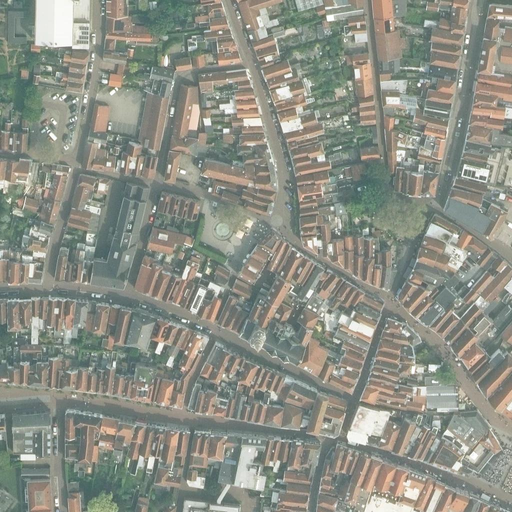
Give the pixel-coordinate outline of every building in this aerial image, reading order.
[(72,46),(88,46),(88,0),(35,0),(35,24),(32,24),(31,38),(34,38),(34,40),(72,41),(72,46)] [(106,0),(106,15),(127,16),(127,0),(106,0)] [(266,7),(266,8),(271,6),(271,4),(282,0),(240,0),(237,1),(242,14),(266,7)] [(347,19),(364,16),(362,0),(325,0),(323,1),(327,20),(347,17),(347,19)] [(211,18),(226,16),(221,1),(207,3),(209,18),(205,18),(205,16),(197,17),(198,22),(209,20),(209,21),(212,21),(211,18)] [(374,18),(390,16),(406,15),(405,1),(373,4),(374,18)] [(439,3),(439,2),(427,1),(426,9),(438,11),(439,8),(439,3)] [(511,4),(489,2),(487,15),(511,16),(511,4)] [(465,16),(466,8),(439,3),(439,8),(450,10),(450,13),(465,16)] [(268,14),(266,8),(266,7),(242,14),(248,29),(268,25),(268,23),(278,20),(277,17),(269,19),(268,14)] [(464,23),(465,16),(450,13),(449,20),(464,23)] [(127,16),(106,15),(106,30),(131,32),(131,16),(127,16)] [(210,30),(230,27),(226,16),(211,18),(212,21),(209,21),(209,20),(198,22),(199,26),(210,25),(210,29),(210,30)] [(354,35),(366,33),(364,16),(347,19),(348,25),(351,24),(352,30),(348,30),(349,34),(352,34),(352,33),(354,33),(354,35)] [(390,16),(374,18),(375,31),(391,30),(390,16)] [(481,47),(511,51),(511,28),(497,26),(499,18),(487,17),(481,47)] [(449,20),(447,19),(439,18),(438,22),(424,19),(423,25),(431,27),(431,26),(463,32),(464,23),(449,20)] [(251,40),(285,32),(283,25),(279,26),(266,29),(266,28),(279,23),(278,20),(268,23),(268,25),(248,29),(251,40)] [(106,31),(105,39),(150,42),(150,27),(132,26),(132,32),(106,31)] [(461,45),(463,32),(431,26),(431,27),(431,32),(426,32),(425,39),(430,40),(430,39),(433,39),(461,45)] [(207,40),(211,39),(233,37),(230,27),(210,30),(210,29),(203,30),(204,36),(201,35),(194,36),(194,41),(207,40)] [(379,59),(391,57),(392,57),(401,56),(400,48),(405,47),(404,38),(399,38),(399,30),(391,30),(375,31),(378,59),(379,59)] [(254,49),(276,43),(274,36),(285,33),(285,32),(251,40),(254,49)] [(366,33),(354,35),(355,42),(367,40),(366,33)] [(217,51),(237,49),(233,37),(211,39),(213,51),(217,51)] [(113,52),(115,40),(105,39),(104,50),(102,59),(118,62),(125,63),(126,57),(132,58),(133,49),(128,48),(127,54),(113,52)] [(459,56),(461,45),(433,39),(431,50),(433,50),(433,51),(459,56)] [(259,60),(278,54),(278,51),(276,43),(254,49),(259,60)] [(511,51),(481,47),(477,69),(478,69),(499,73),(511,74),(511,51)] [(237,49),(217,51),(218,64),(227,63),(242,61),(237,49)] [(59,57),(87,61),(88,52),(72,50),(72,53),(60,51),(59,57)] [(457,67),(459,56),(433,51),(431,62),(439,63),(457,67)] [(367,53),(351,56),(353,65),(368,62),(367,53)] [(192,55),(193,67),(203,66),(202,54),(192,55)] [(286,59),(286,57),(280,59),(278,54),(259,60),(260,62),(262,67),(286,59)] [(87,61),(59,57),(47,55),(47,60),(58,62),(70,64),(69,68),(85,71),(87,61)] [(174,59),(176,70),(192,67),(190,56),(174,59)] [(265,77),(300,68),(299,67),(301,67),(299,62),(291,64),(289,56),(286,57),(286,59),(262,67),(265,77)] [(379,59),(378,59),(379,72),(393,71),(392,57),(391,57),(379,59)] [(117,73),(124,74),(125,63),(118,62),(117,73)] [(368,62),(353,65),(355,81),(370,77),(368,62)] [(430,62),(428,73),(429,73),(438,75),(455,78),(457,67),(439,63),(431,62),(430,62)] [(154,78),(172,82),(174,71),(152,66),(150,74),(144,72),(143,78),(153,81),(154,81),(154,78)] [(83,81),(85,71),(69,68),(68,72),(57,70),(56,75),(83,81)] [(269,88),(310,79),(310,78),(307,79),(306,76),(299,78),(298,72),(301,71),(300,68),(265,77),(269,88)] [(233,80),(249,78),(245,69),(226,71),(227,81),(233,80)] [(511,85),(511,77),(511,74),(499,73),(478,69),(476,80),(511,85)] [(228,82),(227,81),(226,71),(198,74),(201,92),(200,92),(200,93),(212,91),(212,83),(228,82)] [(82,91),(83,81),(56,75),(55,81),(67,83),(66,88),(82,91)] [(118,75),(116,84),(125,86),(128,76),(118,75)] [(453,92),(455,78),(438,75),(436,86),(434,85),(433,83),(432,82),(432,80),(428,80),(427,87),(453,92)] [(357,94),(358,94),(372,93),(370,77),(355,81),(357,94)] [(168,97),(172,82),(154,78),(154,81),(153,81),(152,88),(149,88),(149,87),(146,87),(145,90),(150,91),(150,93),(152,94),(153,92),(168,97)] [(234,89),(252,87),(249,78),(233,80),(234,89)] [(427,87),(428,80),(423,79),(419,78),(416,78),(416,81),(419,81),(423,82),(422,88),(421,95),(451,100),(453,92),(427,87)] [(303,94),(304,95),(311,93),(309,85),(312,84),(310,79),(269,88),(275,103),(293,99),(292,97),(303,94)] [(397,90),(405,92),(407,79),(397,80),(385,80),(380,79),(381,89),(397,88),(397,90)] [(511,85),(476,80),(474,90),(482,92),(502,94),(503,96),(502,98),(508,99),(508,102),(511,102),(511,100),(511,85)] [(178,100),(197,104),(198,104),(197,85),(181,84),(178,100)] [(230,99),(255,97),(252,87),(234,89),(222,91),(222,95),(229,94),(230,99)] [(397,93),(397,90),(397,88),(381,89),(382,97),(397,97),(397,93)] [(497,100),(508,102),(508,99),(502,98),(503,96),(502,94),(482,92),(474,90),(472,102),(479,103),(496,105),(497,100)] [(201,101),(205,101),(205,100),(207,100),(206,95),(213,94),(212,91),(200,93),(201,101)] [(153,92),(152,94),(142,141),(145,142),(145,145),(150,146),(159,149),(168,97),(153,92)] [(360,105),(373,103),(372,93),(358,94),(360,105)] [(398,103),(415,107),(417,96),(397,93),(397,97),(398,103)] [(306,103),(304,95),(303,94),(292,97),(293,99),(275,103),(277,110),(295,106),(301,104),(306,103)] [(451,100),(421,95),(418,94),(417,99),(423,100),(422,105),(424,106),(423,109),(422,112),(448,117),(451,100)] [(225,108),(258,106),(255,97),(230,99),(230,103),(219,104),(219,108),(225,108)] [(398,103),(397,97),(382,97),(383,106),(394,107),(398,107),(398,103)] [(199,112),(197,104),(178,100),(176,111),(198,116),(199,112)] [(510,107),(496,105),(479,103),(472,102),(471,111),(490,113),(489,114),(502,116),(503,116),(509,116),(510,107)] [(359,115),(374,113),(373,103),(360,105),(358,105),(359,115)] [(422,112),(423,109),(415,107),(398,103),(398,107),(411,109),(410,114),(414,114),(413,120),(446,127),(448,120),(448,117),(422,112)] [(280,120),(304,113),(301,104),(295,106),(277,110),(279,116),(280,120)] [(237,117),(260,115),(258,106),(225,108),(225,113),(231,112),(231,117),(237,117)] [(393,117),(394,107),(383,106),(384,115),(393,117)] [(203,118),(210,118),(209,108),(202,109),(203,118)] [(284,130),(317,121),(316,116),(319,115),(318,109),(304,113),(280,120),(284,130)] [(196,127),(198,116),(176,111),(174,122),(196,127)] [(511,116),(509,116),(503,116),(502,116),(489,114),(490,113),(471,111),(468,122),(500,126),(511,127),(511,116)] [(374,113),(359,115),(361,121),(362,121),(363,124),(375,122),(374,113)] [(242,124),(262,123),(260,115),(237,117),(231,117),(222,117),(223,120),(225,120),(225,121),(232,121),(232,124),(242,124)] [(394,117),(393,117),(384,115),(385,128),(393,130),(394,117)] [(18,132),(17,150),(26,151),(28,118),(22,118),(22,127),(23,127),(23,132),(18,132)] [(413,120),(412,124),(424,127),(423,131),(445,136),(446,129),(446,127),(413,120)] [(316,134),(323,132),(320,121),(317,121),(284,130),(287,141),(316,134)] [(0,147),(9,149),(10,131),(10,122),(5,122),(4,130),(0,130),(0,133),(0,147)] [(196,130),(196,127),(174,122),(172,134),(186,136),(197,138),(198,132),(198,131),(196,130)] [(511,133),(499,131),(500,126),(468,122),(465,137),(489,142),(505,144),(511,145),(511,133)] [(233,132),(264,132),(262,123),(242,124),(232,124),(232,128),(229,128),(229,133),(233,133),(233,132)] [(408,133),(393,130),(385,128),(386,131),(386,140),(397,141),(397,145),(405,146),(407,136),(408,133)] [(105,143),(107,133),(89,129),(87,138),(105,143)] [(422,130),(421,135),(425,136),(425,138),(424,138),(422,145),(432,147),(431,152),(441,154),(442,150),(443,143),(444,138),(445,136),(423,131),(422,130)] [(17,150),(18,132),(10,131),(9,149),(17,150)] [(237,143),(267,141),(264,132),(233,132),(233,133),(229,133),(214,132),(206,132),(198,132),(197,138),(198,138),(198,139),(237,143)] [(318,141),(321,140),(325,139),(325,136),(323,132),(316,134),(287,141),(289,148),(318,141)] [(172,134),(170,150),(180,152),(194,155),(196,144),(197,144),(198,139),(198,138),(197,138),(186,136),(172,134)] [(405,146),(404,147),(406,147),(407,146),(418,148),(417,155),(421,156),(425,157),(440,160),(441,156),(441,154),(431,152),(432,147),(422,145),(419,145),(420,137),(407,136),(405,146)] [(502,156),(505,144),(489,142),(465,137),(463,146),(502,157),(502,156)] [(96,149),(96,147),(97,142),(87,140),(85,147),(96,149)] [(323,151),(323,150),(322,143),(321,140),(318,141),(289,148),(291,155),(307,152),(308,155),(323,151)] [(404,147),(405,146),(397,145),(397,141),(386,140),(387,149),(399,149),(405,150),(406,151),(406,149),(406,147),(404,147)] [(115,170),(115,171),(130,173),(137,143),(128,141),(126,152),(122,151),(121,159),(117,159),(117,164),(115,170)] [(243,152),(270,152),(267,141),(237,143),(237,153),(243,152)] [(139,154),(141,144),(137,143),(130,173),(142,174),(146,155),(139,154)] [(204,158),(204,157),(207,145),(202,145),(199,157),(204,158)] [(153,176),(159,149),(150,146),(148,156),(146,155),(142,174),(153,176)] [(360,148),(361,159),(379,157),(378,146),(360,148)] [(500,165),(502,157),(463,146),(461,156),(499,166),(499,165),(500,165)] [(91,168),(96,149),(85,147),(81,166),(91,168)] [(103,169),(105,152),(105,148),(96,147),(96,149),(91,168),(103,169)] [(348,149),(351,159),(359,157),(355,147),(348,149)] [(399,149),(387,149),(387,156),(388,160),(388,166),(396,165),(400,166),(400,160),(401,156),(404,156),(405,150),(399,149)] [(409,157),(411,149),(406,149),(406,151),(405,150),(404,156),(404,160),(409,161),(408,164),(412,165),(413,157),(409,157)] [(170,150),(164,178),(183,182),(185,172),(177,170),(180,152),(170,150)] [(294,165),(325,158),(324,153),(325,152),(325,150),(323,150),(323,151),(308,155),(307,152),(291,155),(294,165)] [(325,158),(294,165),(295,172),(330,165),(329,160),(340,158),(339,151),(333,152),(334,154),(328,155),(329,157),(325,158)] [(105,152),(103,169),(113,170),(115,156),(107,155),(107,153),(105,152)] [(254,163),(273,163),(270,152),(243,152),(243,160),(254,159),(254,163)] [(204,158),(201,171),(275,188),(276,174),(273,163),(254,163),(254,159),(243,160),(240,160),(236,159),(226,153),(224,160),(228,161),(228,163),(204,157),(204,158)] [(412,165),(409,191),(414,191),(421,192),(425,157),(421,156),(417,155),(417,156),(419,157),(419,158),(413,157),(412,165)] [(393,175),(393,182),(395,183),(394,189),(395,189),(402,190),(404,160),(404,156),(401,156),(400,160),(400,166),(396,165),(395,175),(393,175)] [(497,175),(499,166),(461,156),(458,165),(497,175)] [(425,157),(421,192),(434,193),(436,182),(440,162),(440,160),(425,157)] [(14,180),(16,160),(6,159),(3,184),(3,191),(7,191),(8,180),(6,180),(6,179),(14,180)] [(16,160),(14,180),(26,181),(28,161),(16,160)] [(404,160),(402,190),(409,191),(412,165),(408,164),(409,161),(404,160)] [(353,179),(360,178),(359,172),(367,170),(364,163),(344,166),(346,177),(353,176),(353,179)] [(45,172),(67,175),(69,166),(52,164),(52,167),(42,165),(41,170),(45,170),(45,172)] [(393,175),(395,175),(396,165),(388,166),(388,172),(393,175)] [(495,184),(497,175),(458,165),(456,174),(495,184)] [(329,179),(336,178),(336,175),(329,176),(328,169),(296,175),(299,186),(329,183),(329,179)] [(61,197),(67,175),(45,172),(42,187),(49,188),(47,193),(61,197)] [(93,188),(95,177),(80,173),(78,184),(93,188)] [(452,185),(482,193),(491,196),(492,192),(485,190),(487,184),(455,176),(452,185)] [(95,177),(93,188),(92,191),(106,194),(110,179),(95,177)] [(345,191),(354,190),(353,187),(351,187),(350,184),(344,186),(338,187),(337,187),(335,181),(337,180),(336,178),(329,179),(329,183),(299,186),(299,187),(300,199),(332,194),(343,192),(345,191)] [(214,181),(211,193),(236,202),(240,187),(214,181)] [(134,199),(137,185),(126,182),(123,196),(134,199)] [(274,197),(275,188),(248,182),(247,187),(241,185),(240,187),(245,188),(253,191),(274,197)] [(92,191),(93,188),(78,184),(74,198),(85,201),(84,203),(89,204),(90,199),(91,200),(92,191)] [(134,199),(145,201),(148,187),(137,185),(134,199)] [(491,203),(481,198),(482,193),(452,185),(444,208),(470,223),(477,228),(491,203)] [(58,208),(61,197),(47,193),(49,188),(42,187),(42,188),(45,189),(43,197),(43,200),(39,199),(41,194),(39,193),(37,202),(41,203),(58,208)] [(249,207),(253,191),(245,188),(240,187),(236,202),(249,207)] [(354,190),(345,191),(347,199),(356,196),(354,190)] [(167,210),(171,193),(161,191),(157,208),(167,210)] [(269,213),(274,197),(253,191),(249,207),(269,213)] [(37,202),(39,193),(35,192),(34,197),(25,196),(23,209),(34,212),(37,202)] [(340,221),(347,221),(346,213),(344,200),(343,192),(332,194),(333,197),(334,207),(334,211),(335,217),(340,217),(340,221)] [(177,213),(181,196),(171,193),(167,210),(177,213)] [(327,198),(333,197),(332,194),(300,199),(300,208),(318,205),(317,201),(327,200),(327,198)] [(145,201),(134,199),(123,196),(115,229),(109,251),(95,249),(90,280),(124,286),(130,264),(129,263),(137,233),(145,201)] [(186,215),(190,198),(181,196),(177,213),(186,215)] [(100,207),(89,204),(84,203),(85,201),(74,198),(71,206),(76,208),(90,211),(90,212),(99,214),(100,207)] [(190,198),(186,215),(196,217),(200,201),(190,198)] [(104,203),(91,200),(90,199),(89,204),(100,207),(100,205),(104,205),(104,203)] [(55,218),(58,208),(41,203),(39,213),(55,218)] [(491,237),(506,211),(491,203),(477,228),(491,237)] [(334,211),(334,207),(318,209),(318,205),(300,208),(301,216),(327,212),(334,211)] [(88,221),(90,212),(90,211),(76,208),(71,206),(68,216),(88,221)] [(14,214),(21,216),(23,209),(16,207),(14,214)] [(96,235),(99,214),(90,212),(88,221),(87,229),(86,233),(96,235)] [(314,222),(319,222),(319,220),(328,218),(327,212),(301,216),(302,224),(314,222)] [(53,225),(55,218),(39,213),(38,220),(53,225)] [(385,214),(386,222),(394,221),(392,213),(385,214)] [(446,228),(452,232),(455,233),(458,227),(434,213),(430,220),(446,228)] [(87,229),(88,221),(68,216),(66,224),(87,229)] [(53,225),(38,220),(36,219),(33,229),(50,234),(53,225)] [(332,259),(344,265),(342,238),(331,239),(328,220),(319,222),(320,227),(321,231),(321,236),(324,255),(332,259)] [(450,235),(452,232),(446,228),(430,220),(425,232),(456,245),(459,238),(450,235)] [(353,270),(352,228),(347,228),(346,221),(347,221),(340,221),(342,238),(344,265),(353,270)] [(320,227),(315,228),(314,222),(302,224),(302,231),(303,235),(307,234),(315,233),(315,232),(321,231),(320,227)] [(185,234),(178,232),(166,229),(152,226),(146,246),(156,249),(166,252),(177,256),(182,242),(185,235),(185,234)] [(363,276),(362,237),(362,233),(361,233),(361,231),(358,227),(352,228),(353,270),(363,276)] [(380,237),(379,284),(389,288),(396,268),(390,267),(391,263),(390,263),(390,247),(382,248),(380,236),(379,230),(374,231),(374,227),(371,228),(372,237),(372,240),(374,240),(374,237),(380,237)] [(258,242),(259,242),(273,250),(281,237),(272,229),(258,242)] [(468,241),(471,235),(463,229),(459,238),(456,245),(462,248),(464,246),(468,241)] [(462,248),(456,245),(425,232),(420,245),(421,245),(449,256),(462,262),(467,255),(470,256),(476,262),(488,247),(471,235),(468,241),(464,246),(462,248)] [(324,255),(321,236),(307,234),(303,235),(301,235),(302,244),(324,255)] [(32,255),(40,256),(39,260),(44,261),(45,256),(46,251),(49,237),(40,235),(40,237),(24,235),(23,235),(23,236),(23,237),(23,238),(23,239),(22,247),(33,249),(32,255)] [(194,238),(185,235),(182,242),(191,246),(194,238)] [(264,265),(273,270),(287,241),(281,237),(273,250),(268,258),(264,265)] [(372,280),(372,240),(372,237),(362,237),(363,276),(372,280)] [(279,272),(291,245),(287,241),(273,270),(279,272)] [(257,244),(250,254),(263,261),(265,256),(268,258),(273,250),(259,242),(258,245),(257,244)] [(83,258),(81,279),(90,280),(95,249),(95,246),(85,245),(83,258)] [(291,279),(305,255),(297,250),(291,245),(279,272),(291,279)] [(454,273),(462,262),(449,256),(421,245),(417,258),(445,270),(443,273),(450,277),(453,273),(454,273)] [(0,280),(1,280),(8,281),(11,247),(9,247),(9,249),(0,249),(0,280)] [(20,281),(23,253),(23,249),(11,247),(8,281),(20,281)] [(64,278),(66,261),(68,248),(60,247),(54,279),(64,278)] [(481,266),(493,251),(488,247),(476,262),(481,266)] [(81,279),(83,258),(84,249),(76,248),(76,249),(73,279),(81,279)] [(73,279),(76,249),(73,249),(72,253),(71,253),(70,262),(66,261),(64,278),(73,279)] [(152,293),(166,252),(156,249),(155,254),(154,257),(143,290),(152,293)] [(492,264),(499,255),(493,251),(481,266),(486,270),(492,264)] [(172,268),(177,256),(166,252),(152,293),(161,296),(170,272),(171,268),(172,268)] [(32,261),(32,255),(23,253),(20,281),(27,281),(31,261),(32,261)] [(143,290),(154,257),(144,254),(134,288),(143,290)] [(263,262),(263,261),(250,254),(244,263),(257,271),(259,266),(260,267),(260,266),(262,261),(263,262)] [(198,285),(199,282),(201,279),(201,276),(202,273),(196,271),(201,259),(192,255),(190,260),(188,259),(181,277),(190,280),(198,285)] [(297,294),(316,262),(305,255),(291,279),(289,283),(292,285),(290,290),(297,294)] [(500,270),(507,262),(499,255),(492,264),(500,270)] [(445,270),(417,258),(413,268),(437,279),(443,273),(445,270)] [(36,261),(32,261),(31,261),(27,281),(41,282),(43,271),(35,269),(36,261)] [(294,301),(302,305),(323,267),(316,262),(297,294),(296,297),(292,295),(291,299),(294,301)] [(503,285),(511,274),(511,265),(507,262),(500,270),(468,306),(443,335),(451,344),(481,309),(485,304),(494,294),(499,289),(502,285),(503,285)] [(257,271),(244,263),(243,263),(237,274),(251,282),(251,281),(254,277),(254,276),(257,272),(257,271)] [(218,274),(229,279),(232,271),(218,264),(214,272),(216,273),(218,274)] [(468,306),(500,270),(492,264),(486,270),(469,289),(460,299),(468,306)] [(312,296),(305,308),(313,312),(334,272),(327,268),(326,271),(319,283),(312,296)] [(433,284),(437,279),(413,268),(406,279),(418,283),(421,277),(433,284)] [(171,300),(181,277),(170,272),(161,296),(171,300)] [(244,301),(232,328),(234,329),(244,335),(261,343),(284,355),(296,331),(293,330),(293,329),(292,325),(284,322),(291,307),(281,302),(278,301),(285,290),(289,283),(289,282),(291,279),(279,272),(265,297),(258,293),(252,305),(244,301)] [(322,311),(340,276),(334,272),(313,312),(319,315),(326,318),(328,314),(322,311)] [(226,286),(229,279),(218,274),(216,273),(212,281),(221,285),(226,286)] [(459,278),(454,273),(453,273),(450,277),(443,273),(437,279),(433,284),(409,309),(415,314),(429,323),(451,299),(456,303),(460,299),(469,289),(464,285),(455,294),(450,289),(450,288),(459,278)] [(507,304),(511,300),(511,298),(511,274),(503,285),(509,291),(501,299),(507,304)] [(235,280),(231,289),(239,293),(246,297),(248,297),(253,288),(251,287),(252,284),(237,276),(235,280)] [(332,307),(347,280),(340,276),(322,311),(328,314),(329,313),(325,311),(328,305),(332,307)] [(179,303),(190,280),(181,277),(171,300),(179,303)] [(409,309),(433,284),(421,277),(418,283),(402,301),(409,309)] [(402,301),(418,283),(406,279),(401,289),(398,294),(398,297),(402,301)] [(187,306),(198,285),(190,280),(179,303),(187,306)] [(221,285),(212,281),(211,280),(208,286),(199,282),(198,285),(187,306),(197,311),(206,291),(211,293),(212,290),(215,291),(216,290),(219,291),(221,285)] [(346,309),(349,303),(357,286),(347,280),(332,307),(333,308),(331,313),(334,315),(339,306),(346,309)] [(360,299),(364,290),(357,286),(349,303),(377,318),(380,310),(360,299)] [(499,289),(494,294),(499,299),(504,294),(499,289)] [(210,303),(215,291),(212,290),(211,293),(206,291),(197,311),(204,315),(210,303)] [(220,291),(219,291),(216,290),(215,291),(210,303),(218,307),(223,293),(221,292),(222,291),(220,290),(220,291)] [(360,299),(380,310),(383,301),(364,290),(360,299)] [(217,322),(232,328),(244,301),(246,297),(239,293),(237,298),(229,294),(217,322)] [(21,326),(31,326),(32,326),(31,297),(31,298),(19,299),(21,326)] [(38,340),(38,328),(38,327),(39,327),(39,315),(40,297),(31,297),(32,326),(31,326),(31,342),(38,343),(38,340)] [(47,317),(48,297),(40,297),(39,315),(39,327),(38,327),(38,328),(43,328),(43,317),(47,317)] [(57,309),(58,298),(48,297),(47,317),(47,318),(47,323),(51,324),(51,327),(54,327),(54,335),(55,335),(56,321),(54,321),(55,309),(57,309)] [(21,326),(19,299),(19,298),(8,299),(8,319),(8,342),(12,342),(12,345),(13,345),(20,344),(24,344),(24,338),(15,338),(14,327),(21,327),(21,326)] [(64,336),(68,298),(58,298),(57,309),(55,309),(54,321),(56,321),(55,335),(63,336),(63,342),(70,343),(75,337),(74,337),(64,336)] [(72,335),(76,299),(68,298),(64,336),(74,337),(74,335),(72,335)] [(84,328),(88,300),(76,299),(72,335),(74,335),(74,337),(75,337),(76,337),(78,327),(84,328)] [(468,306),(460,299),(456,303),(451,299),(429,323),(435,328),(443,335),(468,306)] [(105,331),(110,303),(88,300),(84,328),(105,331)] [(114,335),(120,304),(111,303),(110,303),(105,331),(104,333),(109,334),(114,335)] [(213,320),(218,307),(210,303),(204,315),(213,320)] [(326,318),(325,320),(326,329),(367,347),(369,340),(377,318),(349,303),(346,309),(339,306),(334,315),(331,313),(330,314),(329,313),(328,314),(326,318)] [(123,342),(132,307),(120,304),(114,335),(113,340),(123,342)] [(468,365),(511,319),(511,308),(507,304),(492,320),(460,354),(468,365)] [(147,342),(158,315),(144,311),(132,307),(123,342),(132,345),(131,351),(137,353),(139,347),(145,348),(147,342)] [(296,331),(284,355),(297,361),(311,335),(309,334),(315,323),(319,315),(313,312),(305,308),(304,307),(297,320),(302,323),(297,332),(296,331)] [(460,354),(492,320),(481,309),(451,344),(460,354)] [(158,315),(150,335),(159,338),(160,339),(169,320),(158,315)] [(325,320),(326,318),(319,315),(315,323),(320,325),(323,319),(324,320),(324,319),(325,320)] [(387,318),(383,328),(401,332),(401,329),(406,322),(405,323),(402,322),(402,321),(389,317),(387,318)] [(472,372),(511,329),(511,319),(468,365),(472,372)] [(169,345),(178,324),(169,320),(160,339),(159,338),(154,351),(159,353),(163,345),(164,343),(169,345)] [(410,336),(417,333),(406,322),(401,329),(401,332),(383,328),(380,337),(411,341),(409,337),(410,336)] [(179,345),(187,328),(178,324),(169,345),(167,350),(171,352),(169,355),(166,364),(168,365),(170,366),(172,361),(175,354),(179,345)] [(189,352),(198,333),(187,328),(179,345),(185,348),(184,350),(189,352)] [(364,355),(367,347),(326,329),(324,333),(339,340),(340,339),(343,341),(341,344),(364,355)] [(511,329),(472,372),(477,379),(508,346),(511,348),(511,347),(511,329)] [(193,350),(200,353),(208,337),(198,333),(189,352),(191,353),(193,350)] [(377,347),(414,353),(410,343),(420,338),(417,333),(410,336),(409,337),(411,341),(380,337),(377,347)] [(113,340),(114,335),(109,334),(105,348),(111,349),(113,340)] [(317,372),(326,352),(328,349),(317,343),(319,339),(311,335),(297,361),(317,372)] [(218,355),(223,345),(215,341),(200,373),(210,378),(212,375),(210,374),(211,371),(210,371),(213,363),(214,364),(218,355)] [(38,343),(31,342),(29,342),(29,344),(24,344),(20,344),(19,351),(32,351),(32,358),(36,358),(36,364),(35,372),(28,372),(28,382),(47,384),(47,355),(40,355),(40,344),(38,344),(38,343)] [(19,381),(19,361),(19,351),(20,344),(13,345),(14,366),(8,366),(8,379),(8,380),(19,381)] [(361,361),(364,355),(341,344),(339,351),(361,361)] [(60,385),(62,358),(62,356),(55,356),(51,356),(51,345),(48,345),(47,355),(47,384),(60,385)] [(257,387),(257,386),(265,365),(233,351),(223,345),(218,355),(214,364),(213,363),(210,371),(211,371),(210,374),(212,375),(210,378),(218,381),(224,367),(238,373),(237,378),(240,379),(242,380),(249,383),(255,386),(257,387)] [(487,395),(511,366),(511,347),(511,348),(508,346),(477,379),(487,395)] [(414,362),(414,353),(377,347),(375,356),(400,360),(414,362)] [(0,378),(8,379),(8,366),(8,362),(5,362),(6,359),(2,359),(2,349),(0,348),(0,378)] [(112,392),(115,372),(116,366),(115,366),(116,356),(117,350),(112,349),(110,363),(107,363),(103,391),(112,392)] [(193,367),(200,353),(193,350),(191,353),(189,352),(184,350),(178,363),(182,365),(179,372),(178,374),(180,375),(186,364),(193,367)] [(359,368),(361,361),(339,351),(338,353),(335,351),(333,354),(337,356),(336,360),(353,367),(353,366),(359,368)] [(337,356),(333,354),(333,355),(326,352),(317,372),(328,379),(347,388),(350,389),(351,389),(352,388),(352,387),(353,385),(359,368),(353,366),(353,367),(336,360),(337,356)] [(398,368),(400,360),(375,356),(372,363),(398,368)] [(75,387),(78,366),(73,365),(74,363),(68,362),(68,358),(62,358),(60,385),(75,387)] [(103,391),(107,363),(107,360),(102,359),(101,368),(97,367),(94,389),(103,391)] [(422,363),(414,362),(400,360),(398,368),(408,370),(417,372),(417,366),(422,366),(422,363)] [(35,372),(36,364),(30,364),(30,362),(19,361),(19,381),(28,382),(28,372),(35,372)] [(115,372),(112,392),(122,394),(125,372),(125,370),(127,362),(121,361),(121,365),(115,364),(115,366),(116,366),(115,372)] [(135,364),(136,361),(131,361),(129,372),(125,372),(122,394),(131,396),(135,364)] [(149,399),(156,366),(136,361),(135,364),(131,396),(149,399)] [(168,403),(171,388),(172,378),(168,377),(168,374),(163,372),(166,364),(163,363),(162,367),(160,378),(156,401),(168,403)] [(408,370),(398,368),(372,363),(370,370),(404,377),(405,375),(407,376),(408,370)] [(188,378),(193,367),(186,364),(180,375),(188,378)] [(275,401),(276,397),(285,375),(265,365),(257,386),(262,388),(262,391),(265,392),(264,396),(263,401),(260,400),(259,401),(252,400),(253,396),(252,394),(255,386),(249,383),(246,391),(249,392),(247,401),(248,401),(252,402),(248,418),(270,422),(280,424),(284,403),(281,402),(281,405),(267,403),(269,399),(275,401)] [(94,389),(97,367),(92,366),(91,368),(78,366),(75,387),(78,387),(94,389)] [(160,378),(162,367),(156,366),(149,399),(156,401),(160,378)] [(494,402),(511,379),(511,366),(487,395),(494,402)] [(417,379),(407,376),(405,375),(404,377),(370,370),(368,376),(413,386),(416,386),(417,379)] [(178,374),(179,372),(176,371),(173,379),(172,378),(171,388),(184,391),(186,382),(188,378),(180,375),(178,374)] [(312,406),(316,389),(285,375),(276,397),(305,404),(312,406)] [(199,389),(202,379),(198,376),(192,389),(188,407),(195,409),(199,389)] [(416,387),(416,386),(413,386),(368,376),(366,383),(407,393),(411,394),(413,394),(420,394),(420,388),(416,387)] [(452,376),(438,376),(444,384),(458,383),(452,376)] [(207,389),(208,389),(208,384),(210,380),(205,378),(204,383),(202,390),(199,389),(195,409),(203,410),(207,389)] [(241,385),(242,380),(240,379),(236,391),(238,391),(233,415),(241,417),(244,402),(245,402),(246,396),(246,394),(241,393),(244,386),(241,385)] [(501,409),(511,393),(511,379),(494,402),(501,409)] [(212,412),(216,395),(218,384),(215,383),(214,390),(208,389),(207,389),(203,410),(212,412)] [(405,400),(407,393),(366,383),(360,396),(372,400),(406,408),(421,411),(422,403),(412,401),(405,400)] [(225,414),(230,389),(231,386),(226,385),(225,388),(224,387),(223,392),(225,392),(224,397),(218,396),(218,395),(216,395),(212,412),(225,414)] [(420,388),(420,394),(457,394),(457,385),(426,386),(426,388),(420,388)] [(181,406),(184,391),(171,388),(168,403),(181,406)] [(238,391),(236,391),(230,389),(225,414),(233,415),(238,391)] [(318,429),(325,403),(327,394),(316,389),(312,406),(305,404),(299,426),(307,426),(318,429)] [(325,403),(344,410),(346,400),(343,399),(343,398),(341,398),(327,393),(327,394),(325,403)] [(511,393),(501,409),(511,417),(511,416),(511,393)] [(413,394),(412,401),(422,403),(426,404),(426,407),(451,407),(458,406),(457,394),(420,394),(413,394)] [(299,426),(305,404),(276,397),(275,401),(281,402),(284,403),(280,424),(299,426)] [(241,417),(248,418),(252,402),(248,401),(248,403),(245,402),(244,402),(241,417)] [(370,431),(379,407),(377,407),(358,401),(348,425),(347,432),(347,435),(364,440),(367,430),(370,431)] [(337,431),(344,410),(325,403),(318,429),(333,434),(337,431)] [(392,447),(406,411),(390,409),(386,408),(386,410),(379,407),(370,431),(367,430),(364,440),(392,447)] [(441,435),(428,459),(451,467),(451,468),(457,470),(469,474),(472,469),(478,471),(493,452),(494,453),(501,447),(489,427),(491,425),(477,408),(476,409),(459,411),(454,411),(447,426),(444,431),(443,433),(441,435)] [(77,435),(81,411),(75,410),(68,409),(66,411),(65,421),(65,435),(77,435)] [(14,413),(12,413),(12,428),(13,428),(13,452),(35,452),(35,453),(50,453),(50,428),(50,410),(49,410),(31,412),(14,413)] [(100,438),(103,415),(94,413),(81,411),(77,435),(74,457),(90,460),(94,437),(100,438)] [(415,420),(417,415),(406,411),(392,447),(401,450),(415,420)] [(408,452),(422,423),(419,422),(422,414),(418,413),(417,415),(415,420),(401,450),(408,453),(408,452)] [(114,448),(119,418),(103,415),(100,438),(94,437),(90,460),(96,461),(99,445),(114,448)] [(129,445),(135,421),(119,418),(114,448),(113,454),(121,455),(122,450),(122,448),(123,444),(129,445)] [(443,433),(444,431),(439,428),(440,426),(439,418),(435,418),(434,418),(433,419),(432,420),(432,421),(437,425),(421,457),(428,459),(441,435),(443,433)] [(137,462),(145,423),(135,421),(129,445),(127,455),(133,457),(130,472),(135,473),(137,462)] [(415,455),(421,457),(437,425),(432,421),(431,424),(433,425),(431,429),(428,427),(415,455)] [(147,464),(155,425),(145,423),(137,462),(147,464)] [(415,455),(428,427),(429,426),(422,423),(408,452),(415,454),(414,455),(415,455)] [(160,453),(166,426),(155,425),(147,464),(147,467),(146,470),(151,471),(155,452),(160,453)] [(174,451),(179,428),(166,426),(160,453),(159,460),(157,468),(155,479),(166,481),(174,483),(179,484),(183,467),(172,465),(173,458),(172,458),(173,451),(174,451)] [(179,428),(174,451),(180,452),(178,462),(183,462),(185,453),(186,445),(189,430),(189,429),(179,428)] [(207,454),(211,431),(194,430),(190,451),(191,451),(190,457),(187,470),(186,481),(188,485),(204,487),(205,473),(201,472),(201,474),(196,474),(197,471),(191,470),(192,465),(197,466),(198,464),(206,465),(208,454),(207,454)] [(211,431),(207,454),(208,454),(209,454),(208,460),(220,462),(226,432),(211,431)] [(233,480),(241,434),(226,432),(221,457),(217,478),(233,481),(233,480)] [(247,483),(257,435),(241,434),(233,480),(247,483)] [(74,457),(77,435),(65,435),(65,442),(65,455),(74,457)] [(277,454),(280,437),(257,435),(247,483),(247,484),(262,486),(263,486),(266,472),(259,471),(261,461),(269,462),(268,464),(273,465),(276,454),(277,454)] [(288,459),(291,438),(280,437),(277,454),(276,454),(273,465),(272,471),(277,472),(279,460),(281,461),(281,458),(288,459)] [(297,471),(304,439),(291,438),(288,459),(286,469),(297,471)] [(283,479),(310,483),(312,473),(318,449),(320,442),(304,439),(297,471),(286,469),(285,469),(284,472),(283,479)] [(335,480),(345,445),(336,442),(335,446),(332,446),(325,457),(321,475),(335,480)] [(344,497),(360,450),(345,445),(335,480),(333,487),(340,489),(339,492),(338,495),(344,497)] [(360,481),(370,454),(360,450),(344,497),(355,500),(360,481)] [(364,510),(381,458),(370,454),(360,481),(355,500),(355,501),(356,501),(355,505),(354,507),(364,510)] [(377,511),(396,463),(381,458),(364,510),(362,511),(377,511)] [(393,511),(411,468),(396,463),(377,511),(393,511)] [(409,511),(425,473),(411,468),(393,511),(409,511)] [(421,511),(435,478),(425,473),(409,511),(421,511)] [(333,487),(335,480),(321,475),(320,485),(339,492),(340,489),(333,487)] [(28,493),(51,491),(50,477),(27,478),(28,493)] [(430,511),(444,482),(435,478),(421,511),(430,511)] [(310,483),(283,479),(278,479),(277,480),(280,481),(280,484),(287,485),(286,490),(308,493),(310,483)] [(67,482),(68,489),(80,489),(79,481),(67,482)] [(444,511),(456,487),(444,482),(430,511),(444,511)] [(179,485),(179,484),(174,483),(172,491),(167,494),(163,511),(174,511),(176,506),(178,488),(179,485)] [(338,495),(339,492),(320,485),(318,496),(337,502),(354,507),(355,505),(344,501),(344,500),(337,497),(338,495)] [(272,488),(269,488),(263,486),(262,486),(260,494),(273,495),(272,499),(278,500),(306,504),(308,493),(286,490),(280,490),(280,488),(272,487),(272,488)] [(459,511),(468,492),(456,487),(444,511),(459,511)] [(29,506),(52,505),(51,491),(28,493),(29,506)] [(68,496),(69,511),(72,511),(80,511),(79,507),(85,506),(83,491),(78,491),(69,492),(70,496),(68,496)] [(473,511),(479,496),(468,492),(459,511),(473,511)] [(134,511),(146,511),(149,498),(138,495),(134,511)] [(334,511),(337,502),(318,496),(316,504),(334,511)] [(483,511),(489,501),(489,500),(479,496),(473,511),(483,511)] [(238,511),(239,504),(184,498),(181,511),(238,511)] [(305,510),(306,504),(278,500),(277,507),(305,510)] [(495,511),(499,506),(489,501),(483,511),(495,511)]
